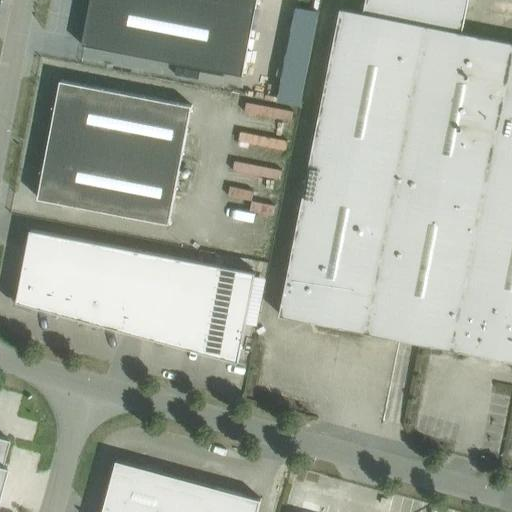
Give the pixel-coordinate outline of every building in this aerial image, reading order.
[(255,13),(187,0),(91,0),(83,44),(243,75),(255,13)] [(187,0),(255,13),(257,0),(187,0)] [(511,42),(360,12),(341,8),(280,315),(511,360),(511,42)] [(38,198),(170,223),(192,105),(61,80),(38,198)] [(31,229),(17,301),(184,347),(201,262),(31,229)] [(201,262),(184,347),(238,361),(256,272),(201,262)] [(0,486),(6,465),(1,463),(8,439),(0,436),(0,486)] [(117,460),(102,511),(257,511),(261,499),(117,460)]
